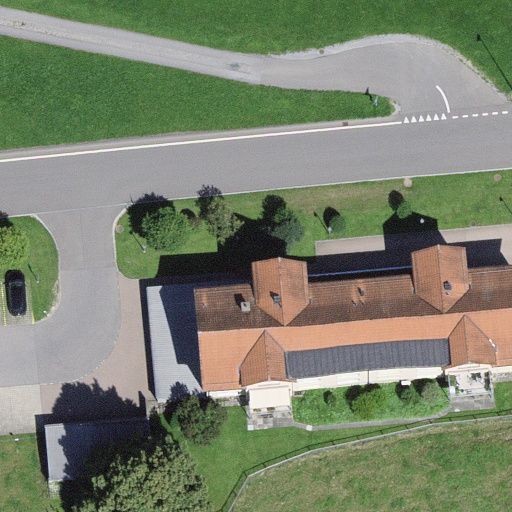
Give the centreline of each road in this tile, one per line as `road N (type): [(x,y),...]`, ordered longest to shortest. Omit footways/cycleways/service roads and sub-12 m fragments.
road 1 (track): [(0,24),(227,70),(404,83),(506,145)]
road 2 (tertiary): [(511,144),(0,194)]
